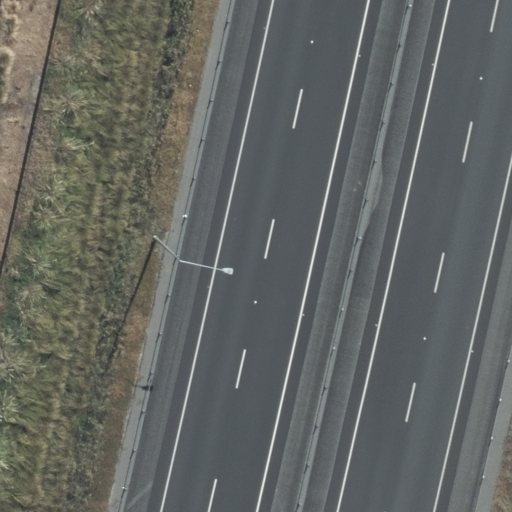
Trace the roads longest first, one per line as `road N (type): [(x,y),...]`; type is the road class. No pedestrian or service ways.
road 1 (motorway): [(207,511),(321,0)]
road 2 (motorway): [(497,0),(385,511)]
